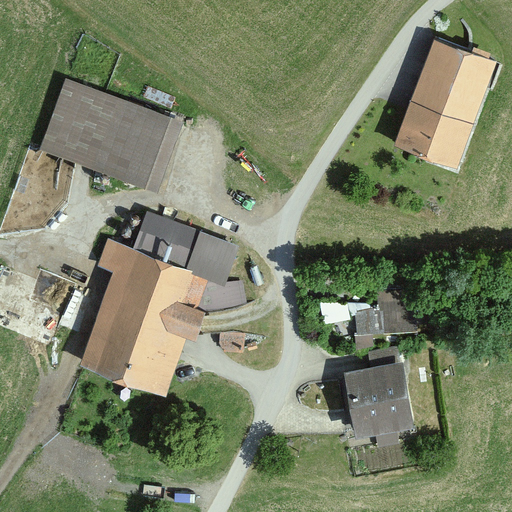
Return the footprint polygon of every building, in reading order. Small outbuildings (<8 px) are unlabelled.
[(499,58),(439,37),(401,142),(461,164),(499,58)] [(156,192),(182,121),(63,78),(37,149),(156,192)] [(199,306),(207,283),(218,287),(233,245),(147,215),(135,249),(107,239),(97,269),(113,275),(81,364),(169,395),(191,334),(202,338),(211,311),(199,306)] [(410,331),(409,299),(311,303),(313,335),(410,331)] [(416,424),(404,360),(345,372),(358,437),(375,434),(378,446),(397,442),(395,428),(416,424)]
